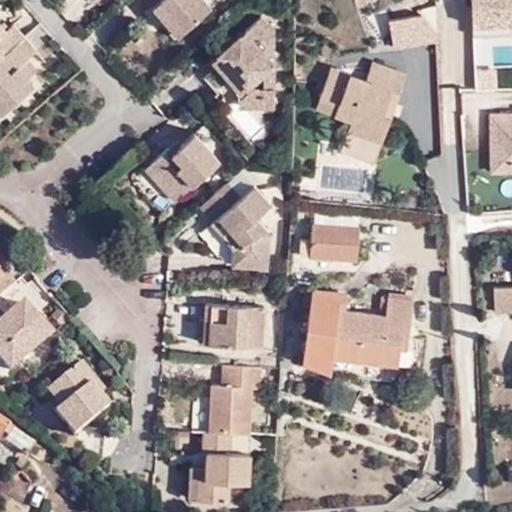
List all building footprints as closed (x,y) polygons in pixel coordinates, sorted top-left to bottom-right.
[(213,7),(206,0),(151,0),(155,5),(162,0),(164,0),(188,29),(213,7)] [(182,35),(188,29),(164,0),(162,0),(155,5),(182,35)] [(243,89),(242,108),(273,107),(272,63),(271,62),(261,51),(261,46),(270,39),(270,29),(259,16),(209,60),(214,67),(220,61),(243,89)] [(0,56),(5,53),(0,46),(0,37),(10,30),(0,17),(0,56)] [(5,53),(0,56),(0,108),(3,112),(27,90),(21,83),(27,76),(37,68),(27,57),(36,49),(24,36),(5,53)] [(261,51),(271,62),(270,39),(261,46),(261,51)] [(237,107),(242,108),(243,89),(220,61),(214,67),(227,83),(235,92),(237,102),(237,107)] [(350,131),(384,143),(392,119),(385,117),(394,92),(400,95),(407,76),(375,64),(368,81),(333,68),(321,101),(340,108),(339,116),(354,122),(350,131)] [(227,83),(214,67),(203,77),(217,93),(227,83)] [(35,85),(27,76),(21,83),(27,90),(35,85)] [(385,117),(392,119),(400,95),(394,92),(385,117)] [(319,108),(339,116),(340,108),(321,101),(319,108)] [(379,155),(384,143),(350,131),(345,143),(379,155)] [(148,162),(179,195),(218,161),(193,132),(176,147),(168,155),(162,149),(148,162)] [(168,155),(176,147),(172,140),(162,149),(168,155)] [(172,201),(179,195),(148,162),(142,166),(172,201)] [(239,198),(225,182),(199,205),(212,221),(218,216),(239,242),(232,248),(230,263),(266,266),(268,232),(256,217),(270,204),(254,185),(239,198)] [(211,222),(232,248),(239,242),(218,216),(212,221),(211,222)] [(310,257),(359,259),(360,229),(313,226),(310,257)] [(0,292),(14,281),(1,265),(0,266),(0,292)] [(497,310),(511,309),(511,284),(496,285),(497,310)] [(402,336),(409,337),(414,300),(391,298),(389,315),(346,309),(349,291),(314,287),(304,361),(328,364),(336,355),(398,364),(400,346),(402,336)] [(49,331),(42,323),(38,327),(31,320),(35,315),(22,300),(0,318),(0,358),(8,366),(49,331)] [(207,301),(205,319),(204,341),(261,344),(265,306),(207,301)] [(38,327),(42,323),(35,315),(31,320),(38,327)] [(204,341),(205,319),(200,318),(197,341),(204,341)] [(407,347),(409,337),(402,336),(400,346),(407,347)] [(107,403),(97,391),(89,381),(95,377),(79,359),(47,384),(61,402),(53,409),(72,433),(107,403)] [(229,385),(230,365),(223,364),(221,385),(229,385)] [(230,432),(248,433),(252,388),(259,387),(260,367),(230,365),(229,385),(221,385),(211,383),(208,431),(230,432)] [(89,381),(97,391),(102,387),(95,377),(89,381)] [(40,392),(53,409),(61,402),(47,384),(40,392)] [(12,427),(0,418),(0,434),(2,430),(8,434),(12,427)] [(208,431),(203,431),(201,451),(206,451),(205,465),(188,464),(187,478),(196,478),(195,498),(225,500),(227,480),(246,481),(248,452),(228,451),(228,438),(230,432),(208,431)] [(248,439),(228,438),(228,451),(248,452),(248,439)] [(13,463),(19,469),(24,461),(17,457),(13,463)] [(196,478),(187,478),(186,497),(195,498),(196,478)]
